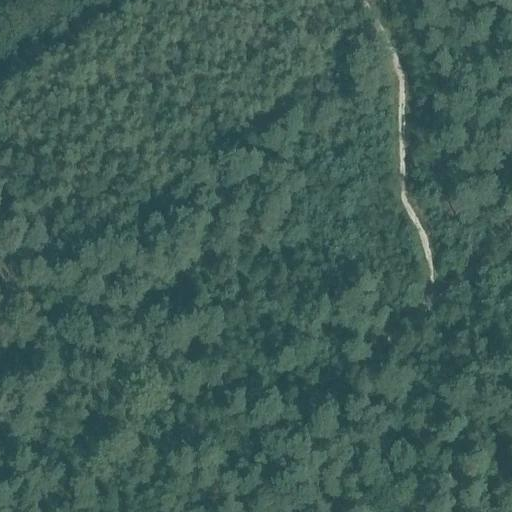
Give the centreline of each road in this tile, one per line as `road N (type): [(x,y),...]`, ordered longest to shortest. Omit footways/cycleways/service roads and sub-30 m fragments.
road 1 (track): [(440,296),(190,511)]
road 2 (track): [(440,296),(407,198),(408,130),(386,38),(356,0)]
